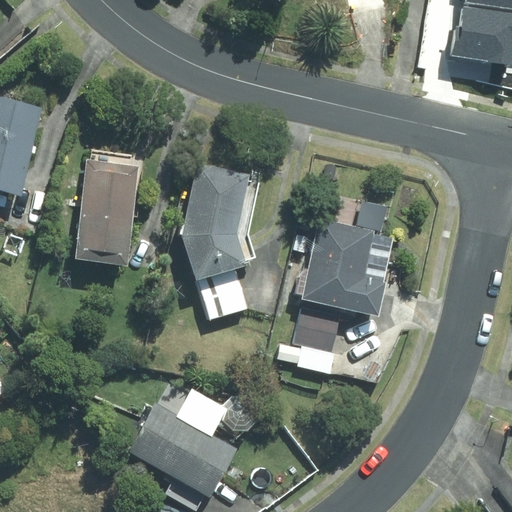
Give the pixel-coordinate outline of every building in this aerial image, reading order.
[(386,10),(384,0),(346,0),(349,16),(386,10)] [(511,0),(450,0),(475,29),(477,27),(500,54),(511,43),(511,0)] [(0,191),(16,195),(39,108),(0,97),(0,191)] [(122,265),(136,166),(84,158),(69,257),(122,265)] [(243,308),(231,268),(242,265),(232,233),(246,174),(193,162),(177,235),(190,280),(193,279),(205,319),(243,308)] [(298,299),(373,316),(381,282),(379,282),(389,237),(371,233),(371,231),(316,218),(298,299)] [(337,317),(301,308),(293,345),(299,346),(298,348),(278,344),(275,358),(295,363),(295,366),(327,373),(332,353),(329,353),(337,317)] [(204,498),(233,448),(152,402),(124,452),(204,498)] [(111,511),(107,469),(52,475),(56,511),(111,511)]
